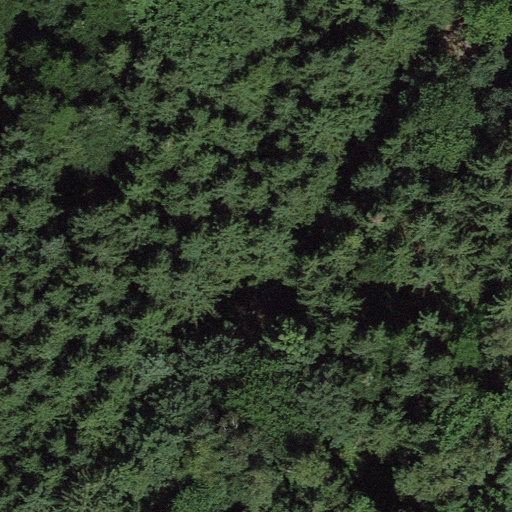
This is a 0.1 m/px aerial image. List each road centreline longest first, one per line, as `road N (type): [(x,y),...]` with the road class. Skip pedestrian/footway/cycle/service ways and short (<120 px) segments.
road 1 (track): [(452,0),(84,511)]
road 2 (track): [(474,0),(511,198)]
